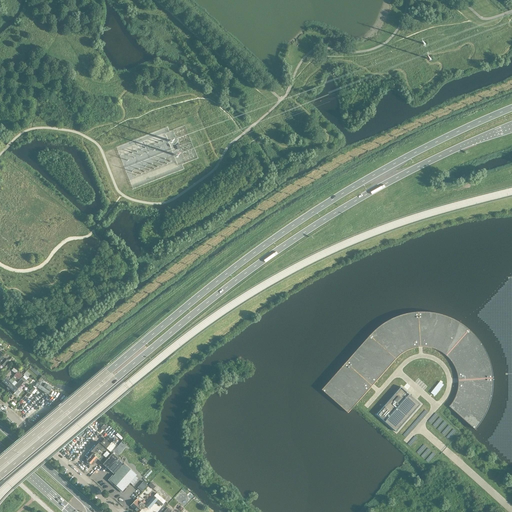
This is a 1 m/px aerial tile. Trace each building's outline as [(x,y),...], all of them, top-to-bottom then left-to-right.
[(431,312),(424,312),(417,312),(410,313),(404,315),(397,317),(391,319),(385,323),(380,327),(375,331),(371,335),(322,390),(348,413),(396,359),(399,356),(403,353),(407,350),(412,349),(417,347),(423,347),(428,347),(433,349),(438,350),(443,353),(447,356),(450,360),(453,364),(455,369),(457,373),(458,378),(458,383),(458,388),(457,393),(455,398),(452,402),(449,406),(475,430),(479,425),(482,421),(485,416),(488,410),(490,405),(492,399),(493,393),(493,387),(493,381),(493,375),(492,369),(491,363),(489,357),(486,351),(483,345),(479,340),(475,335),(471,331),(466,326),(461,323),(456,320),(450,317),(444,315),(437,313),(431,312)] [(1,358),(0,358),(0,364),(4,367),(8,361),(6,360),(7,359),(2,356),(1,358)] [(1,384),(5,387),(12,380),(9,377),(9,378),(7,377),(1,384)] [(12,380),(5,387),(9,391),(14,386),(12,384),(13,382),(12,381),(13,380),(12,380)] [(440,381),(431,392),(435,396),(444,384),(440,381)] [(14,386),(9,391),(13,395),(22,385),(19,382),(15,387),(14,386)] [(44,387),(37,383),(35,386),(37,388),(37,389),(48,395),(52,388),(46,384),(44,387)] [(421,404),(402,387),(377,415),(397,432),(421,404)] [(99,442),(90,452),(89,454),(90,456),(86,460),(92,465),(98,459),(102,463),(103,462),(112,453),(99,442)] [(124,463),(117,456),(126,446),(122,442),(112,452),(112,453),(103,462),(115,472),(124,463)] [(136,475),(124,464),(110,480),(122,491),(136,475)] [(141,491),(148,485),(143,481),(137,487),(141,491)] [(149,509),(156,501),(161,506),(166,501),(157,493),(146,506),(149,509)] [(145,505),(141,502),(137,499),(136,501),(135,501),(131,506),(134,510),(137,511),(139,511),(143,508),(144,509),(146,507),(144,506),(145,505)]
